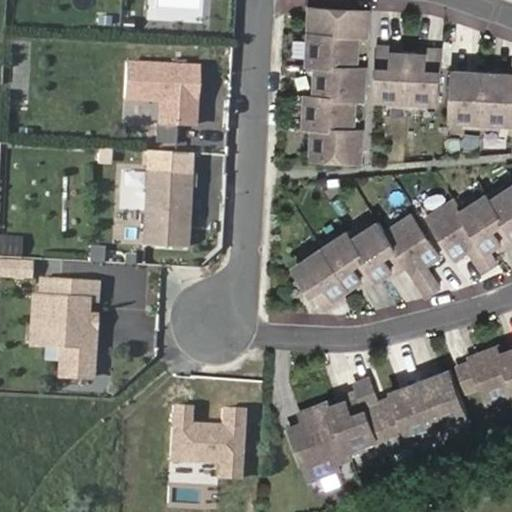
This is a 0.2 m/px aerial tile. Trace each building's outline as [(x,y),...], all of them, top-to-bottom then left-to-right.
[(372,36),(373,8),(313,5),(310,64),(320,65),(318,98),(309,97),(308,126),(317,126),(315,158),(364,160),(366,129),(357,129),(358,98),(368,98),(370,66),(361,65),(363,35),(372,36)] [(399,46),(383,45),(381,97),(394,97),(393,103),(429,104),(429,100),(443,101),(446,48),(430,47),(430,51),(399,49),(399,46)] [(196,121),(199,63),(129,59),(127,95),(161,97),(160,119),(196,121)] [(511,71),(459,69),(456,118),(470,118),(470,125),(506,127),(506,121),(511,121),(511,71)] [(207,109),(206,146),(226,146),(227,109),(207,109)] [(206,152),(201,224),(216,225),(220,153),(206,152)] [(188,244),(192,170),(150,168),(146,242),(188,244)] [(144,207),(145,170),(131,169),(129,206),(144,207)] [(511,187),(509,189),(507,185),(494,193),(493,191),(466,208),(460,198),(432,215),(459,258),(474,249),(488,270),(501,262),(493,249),(506,241),(508,245),(511,242),(511,187)] [(430,265),(444,255),(417,213),(390,230),(383,220),(372,227),(370,223),(354,233),(352,230),(341,237),(339,233),(308,253),(311,258),(301,264),(329,308),(342,300),(339,296),(367,278),(369,281),(381,273),(383,277),(396,269),(399,273),(412,264),(431,295),(444,287),(430,265)] [(86,312),(87,297),(96,298),(96,280),(48,278),(47,294),(50,295),(49,321),(32,320),(31,342),(61,343),(59,374),(92,375),(94,334),(85,334),(85,327),(86,312)] [(49,321),(50,295),(47,294),(33,294),(32,320),(49,321)] [(94,327),(95,312),(86,312),(85,327),(94,327)] [(474,361),(461,366),(471,391),(484,385),(491,404),(511,395),(511,349),(506,351),(503,345),(472,356),(474,361)] [(293,427),(313,479),(341,468),(338,462),(352,457),(351,453),(369,447),(367,443),(382,438),(388,453),(432,436),(430,431),(455,422),(457,428),(475,421),(454,368),(395,391),(397,396),(383,401),(373,376),(357,383),(360,389),(347,394),(349,399),(336,404),(334,399),(303,411),(307,421),(293,427)] [(242,476),(243,465),(246,407),(225,406),(223,423),(214,423),(214,428),(192,427),(193,404),(176,403),(173,458),(222,460),(221,475),(242,476)]
